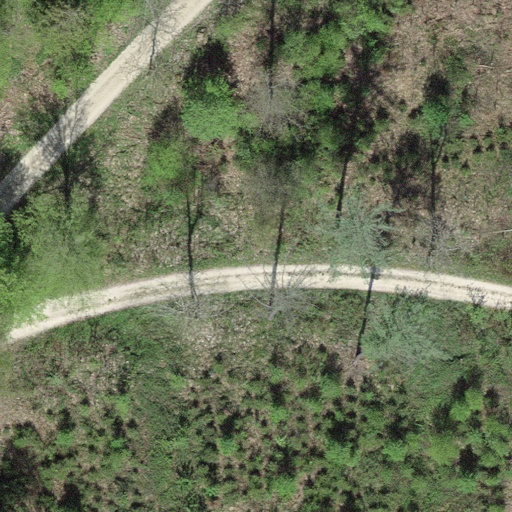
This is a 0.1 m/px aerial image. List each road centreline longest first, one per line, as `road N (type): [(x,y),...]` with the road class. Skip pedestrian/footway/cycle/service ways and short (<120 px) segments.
road 1 (track): [(0,323),(141,292),(245,280),(368,280),(511,302)]
road 2 (track): [(189,0),(0,208)]
